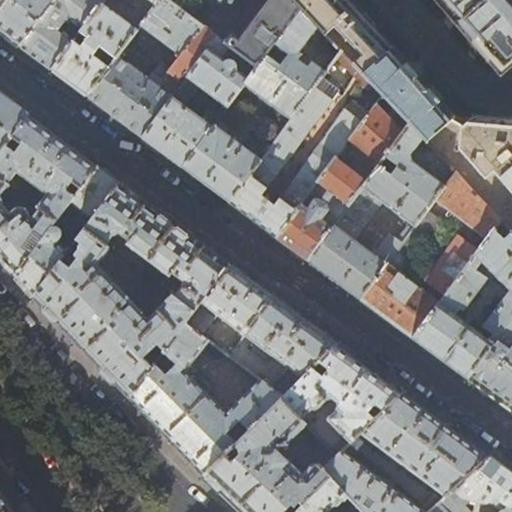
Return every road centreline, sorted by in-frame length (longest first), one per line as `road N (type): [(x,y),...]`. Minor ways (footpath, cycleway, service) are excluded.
road 1 (residential): [(0,64),(511,440)]
road 2 (residential): [(192,504),(0,299)]
road 3 (residential): [(511,83),(486,103),(393,0)]
